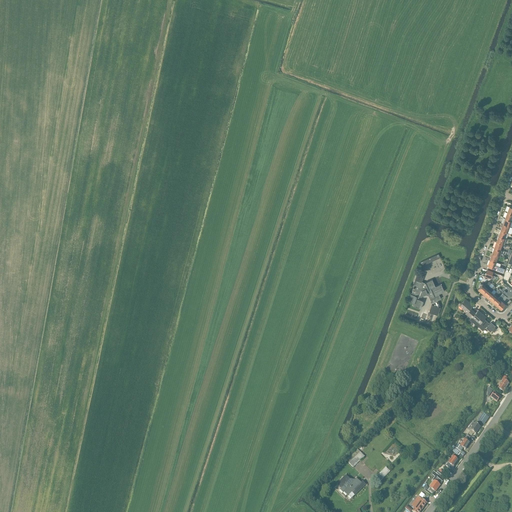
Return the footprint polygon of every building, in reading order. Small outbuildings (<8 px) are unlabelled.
[(510,227),(508,226),(503,224),(500,230),(506,232),(508,232),(510,227)] [(494,265),(495,261),(490,259),(487,265),(493,268),(493,267),(496,269),(497,266),(494,265)] [(425,283),(422,282),(424,275),(417,272),(413,283),(414,284),(411,294),(409,293),(407,301),(414,303),(413,306),(420,308),(423,301),(418,299),(419,297),(425,295),(428,296),(431,302),(428,311),(438,314),(440,306),(437,301),(441,299),(439,294),(444,291),(441,284),(435,286),(432,279),(425,283)] [(482,293),(487,288),(491,283),(489,281),(485,286),(482,284),(478,289),(482,293)] [(487,297),(491,292),(496,287),(493,285),(489,290),(487,288),(482,293),(487,297)] [(496,305),(507,293),(505,291),(500,296),(498,298),(496,296),(491,301),(496,305)] [(491,301),(496,296),(491,292),(487,297),(491,301)] [(509,299),(511,297),(507,293),(496,305),(501,309),(505,304),(503,302),(507,297),(509,299)] [(465,298),(459,305),(467,312),(465,313),(468,316),(472,311),(470,309),(473,305),(465,298)] [(472,311),(468,316),(470,318),(469,319),(477,326),(478,326),(480,323),(485,328),(489,323),(484,318),(486,317),(478,310),(475,314),(472,311)] [(503,392),(509,384),(506,382),(507,380),(504,377),(501,380),(503,381),(498,389),(503,392)] [(497,402),(500,397),(494,393),(490,398),(497,402)] [(483,413),(478,420),(484,425),(489,417),(483,413)] [(476,434),(480,427),(475,424),(470,431),(476,434)] [(469,441),(465,438),(464,440),(458,450),(455,447),(452,452),(458,456),(461,452),(463,449),(465,450),(470,443),(468,442),(469,441)] [(349,463),(348,463),(353,468),(353,467),(360,461),(364,456),(360,452),(349,463)] [(451,470),(458,461),(453,457),(446,466),(451,470)] [(379,483),(390,472),(386,468),(375,478),(379,483)] [(346,476),(337,485),(341,489),(340,490),(343,493),(344,492),(347,495),(348,497),(349,496),(351,498),(352,499),(365,485),(363,482),(361,483),(357,479),(355,481),(352,483),(350,480),(349,479),(346,476)] [(434,494),(443,482),(437,478),(429,488),(430,489),(429,490),(434,494)] [(418,497),(411,506),(415,509),(412,511),(420,511),(423,508),(427,504),(425,502),(421,500),(418,497)]
